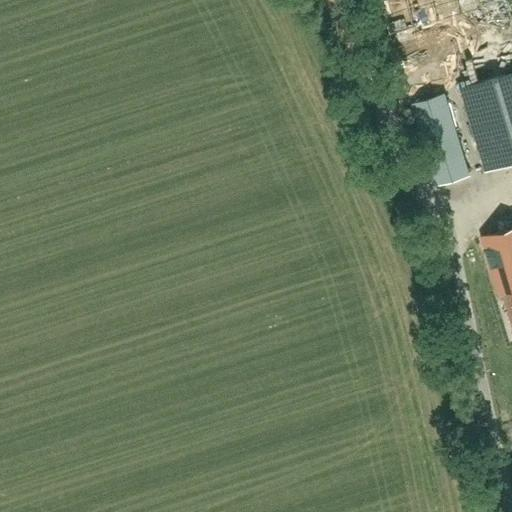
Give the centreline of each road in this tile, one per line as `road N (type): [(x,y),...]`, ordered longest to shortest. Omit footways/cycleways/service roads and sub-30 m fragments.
road 1 (track): [(511,502),(470,327),(460,220),(511,204)]
road 2 (track): [(460,220),(426,186),(330,0)]
